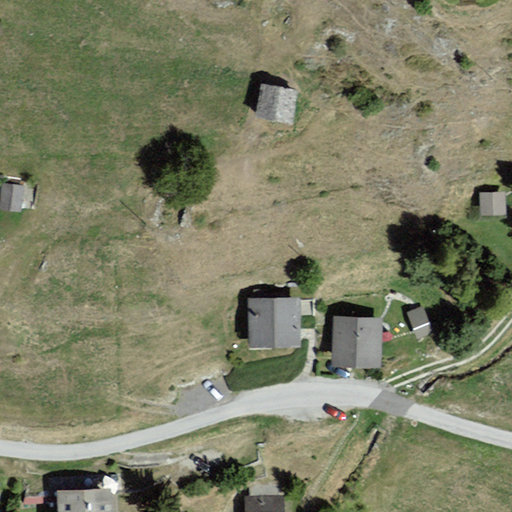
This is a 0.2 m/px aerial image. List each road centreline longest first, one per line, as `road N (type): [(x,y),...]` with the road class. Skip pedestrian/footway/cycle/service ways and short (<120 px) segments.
road 1 (unclassified): [(0,446),(95,448),(312,393),(374,398),(511,439)]
road 2 (track): [(367,397),(396,378),(477,351),(511,314)]
